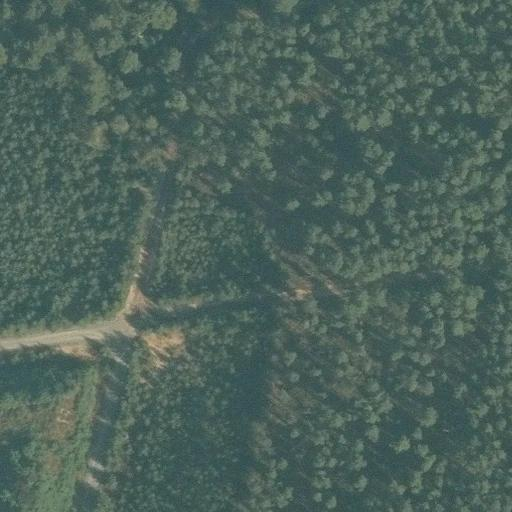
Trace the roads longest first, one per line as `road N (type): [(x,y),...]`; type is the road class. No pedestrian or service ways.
road 1 (track): [(135,319),(212,34),(388,0)]
road 2 (track): [(511,273),(135,319)]
road 3 (track): [(88,511),(125,358)]
road 4 (track): [(125,358),(113,342),(0,350)]
